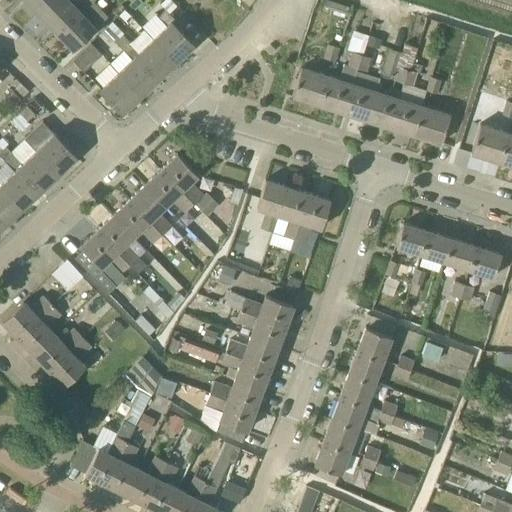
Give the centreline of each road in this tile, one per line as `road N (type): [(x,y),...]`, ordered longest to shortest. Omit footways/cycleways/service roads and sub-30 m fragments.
road 1 (residential): [(251,511),(374,169)]
road 2 (residential): [(374,169),(215,116),(186,89)]
road 3 (residential): [(0,30),(118,152)]
road 4 (unclassified): [(0,264),(118,152)]
road 5 (residential): [(511,212),(374,169)]
road 6 (residential): [(186,89),(276,0)]
